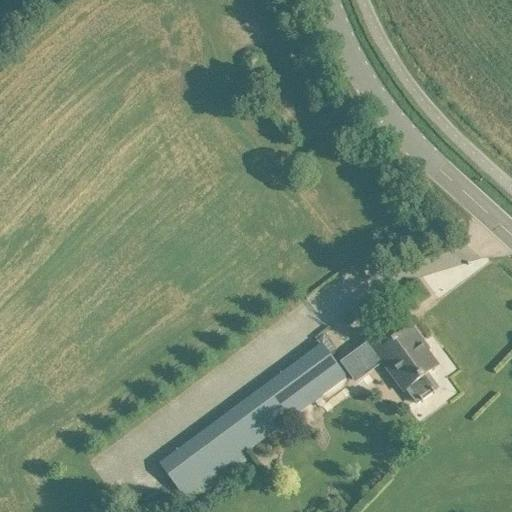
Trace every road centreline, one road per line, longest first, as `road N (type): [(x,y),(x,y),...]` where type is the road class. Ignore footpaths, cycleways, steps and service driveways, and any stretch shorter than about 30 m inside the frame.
road 1 (unknown): [(501,226),(399,274),(238,379),(134,472)]
road 2 (tertiary): [(511,235),(385,114),(348,61),(323,0)]
